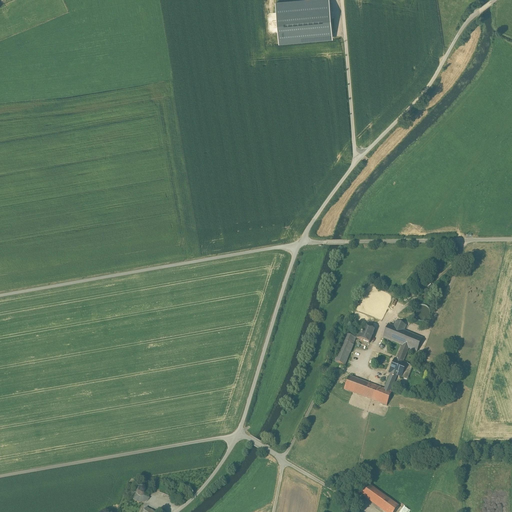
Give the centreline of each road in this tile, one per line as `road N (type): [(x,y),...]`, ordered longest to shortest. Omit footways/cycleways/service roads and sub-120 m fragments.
road 1 (unclassified): [(493,0),(463,26),(415,102),(358,158),(300,242)]
road 2 (unclassified): [(300,242),(0,295)]
road 3 (unclassified): [(238,432),(0,476)]
road 4 (unclassified): [(300,242),(511,240)]
road 5 (unclassified): [(300,242),(238,432)]
